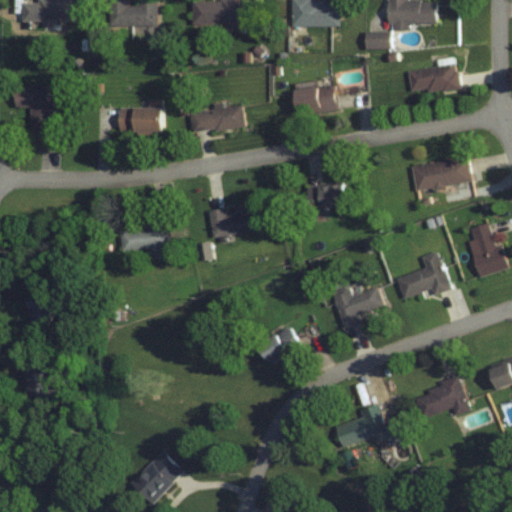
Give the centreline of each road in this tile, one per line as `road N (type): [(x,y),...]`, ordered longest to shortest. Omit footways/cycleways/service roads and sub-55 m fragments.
road 1 (residential): [(0,177),(119,179),(509,115)]
road 2 (residential): [(247,511),(277,430),(320,382),(511,307)]
road 3 (residential): [(501,0),(511,130)]
